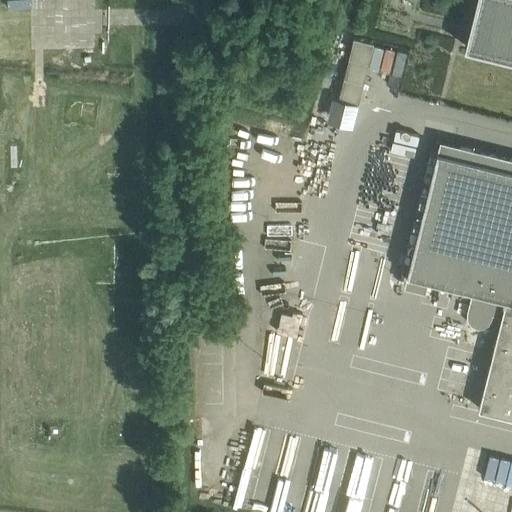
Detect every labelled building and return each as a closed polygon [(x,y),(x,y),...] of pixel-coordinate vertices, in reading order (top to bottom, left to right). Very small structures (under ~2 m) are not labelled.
[(511,57),(511,0),(476,0),(465,46),(511,57)] [(351,37),(334,97),(360,104),(371,63),(393,69),(399,50),(351,37)] [(511,168),(437,150),(404,286),(425,291),(428,278),(473,289),(467,313),(467,319),(470,323),(477,327),(483,327),(489,324),(491,319),(493,314),(502,316),(497,336),(479,408),(511,416),(511,168)] [(350,452),(341,511),(363,511),(365,498),(363,498),(369,455),(350,452)] [(234,508),(251,510),(254,480),(274,482),(275,474),(238,470),(234,508)]
